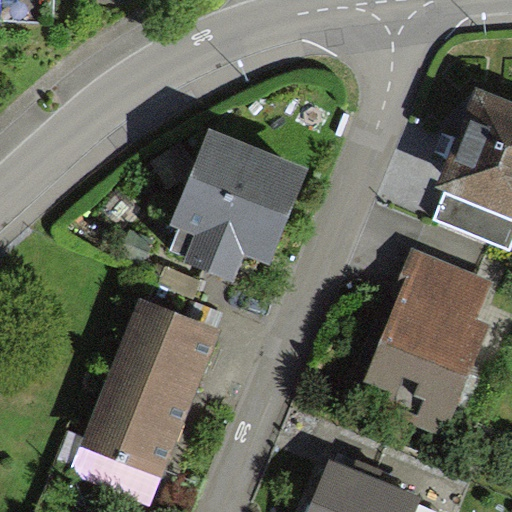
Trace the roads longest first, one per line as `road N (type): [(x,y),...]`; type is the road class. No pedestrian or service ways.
road 1 (residential): [(224,511),(377,130),(392,62),(388,2)]
road 2 (residential): [(0,201),(104,108),(213,44),(315,12),(388,2)]
